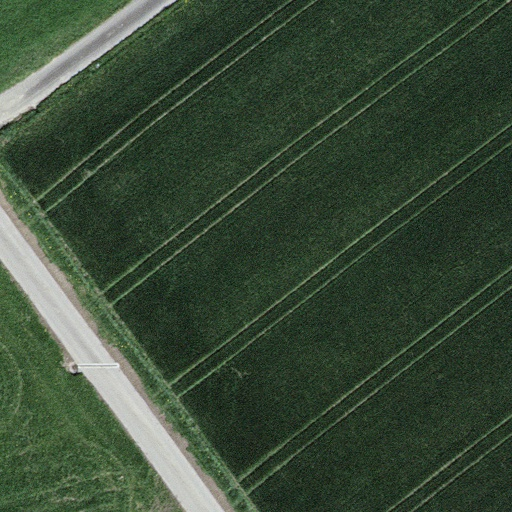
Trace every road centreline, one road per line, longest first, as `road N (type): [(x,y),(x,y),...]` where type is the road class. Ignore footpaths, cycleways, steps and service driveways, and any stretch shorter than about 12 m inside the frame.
road 1 (track): [(0,221),(208,511)]
road 2 (track): [(0,128),(175,0)]
